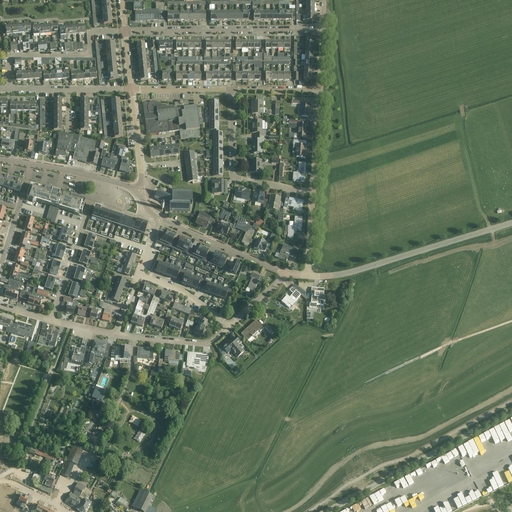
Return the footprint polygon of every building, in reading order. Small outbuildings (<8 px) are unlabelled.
[(159,22),(159,21),(159,12),(164,12),(164,1),(156,1),(156,11),(142,11),(142,12),(135,12),(135,22),(159,22)] [(292,21),(295,21),(295,10),(290,10),(290,13),(285,13),(285,21),(292,21)] [(249,13),(242,13),(242,21),(249,21),(249,17),(250,17),(250,13),(249,13)] [(306,48),(313,49),(313,43),(312,43),(312,39),(306,38),(306,42),(302,42),(302,48),(306,48)] [(171,81),(171,71),(166,71),(166,73),(162,73),(162,81),(169,81),(171,81)] [(174,107),(163,108),(163,106),(161,105),(159,104),(156,102),(153,102),(151,102),(149,103),(148,105),(147,108),(147,110),(145,110),(146,121),(145,121),(145,126),(147,126),(148,135),(179,132),(180,140),(200,137),(199,125),(203,125),(201,108),(197,109),(197,107),(189,108),(188,101),(185,101),(184,102),(183,101),(181,101),(180,102),(179,103),(174,103),(174,107)] [(252,114),(263,114),(263,102),(253,102),(253,109),(252,109),(252,114)] [(31,112),(35,111),(35,115),(38,115),(38,108),(35,107),(35,104),(29,104),(29,112),(29,115),(30,115),(31,113),(31,112)] [(309,118),(309,105),(301,104),(300,117),(309,118)] [(256,134),(256,137),(264,137),(264,132),(262,132),(262,121),(253,121),(253,130),(252,130),(252,134),(256,134)] [(294,134),(293,141),(297,142),(297,139),(305,139),(306,125),(298,124),(298,134),(294,134)] [(66,152),(70,152),(71,147),(72,135),(59,133),(57,146),(63,147),(63,150),(57,149),(56,156),(65,157),(66,152)] [(90,163),(93,150),(94,150),(96,142),(80,138),(80,137),(72,135),(71,147),(70,152),(75,153),(73,159),(90,163)] [(264,137),(256,137),(256,141),(252,141),(252,147),(253,147),(253,154),(262,154),(262,142),(264,142),(264,137)] [(13,150),(14,141),(13,141),(10,140),(2,139),(2,141),(1,147),(7,148),(7,149),(13,150)] [(31,152),(32,151),(35,152),(37,140),(33,140),(32,143),(26,142),(24,151),(31,152)] [(40,140),(37,140),(35,152),(39,153),(38,153),(45,155),(47,145),(40,144),(40,140)] [(96,148),(103,150),(104,143),(97,141),(96,148)] [(307,146),(301,146),(301,142),(297,142),(293,141),(293,145),(297,145),(296,158),(305,158),(305,151),(307,151),(307,146)] [(96,142),(94,150),(93,150),(90,163),(89,164),(96,166),(99,155),(95,154),(96,151),(94,151),(96,142)] [(172,155),(180,155),(178,145),(171,146),(172,155)] [(172,155),(171,146),(164,147),(165,156),(172,155)] [(165,156),(164,147),(157,148),(158,157),(165,156)] [(158,157),(157,148),(150,149),(151,158),(155,157),(158,157)] [(185,161),(194,160),(194,152),(184,154),(185,161)] [(101,167),(107,168),(111,155),(109,154),(107,160),(103,159),(101,167)] [(114,155),(111,155),(107,168),(114,170),(115,165),(116,166),(118,161),(113,159),(114,155)] [(194,160),(185,161),(186,168),(195,167),(194,160)] [(293,182),(298,182),(298,180),(300,181),(300,182),(304,182),(305,173),(306,164),(299,164),(298,172),(297,172),(297,173),(294,173),(293,182)] [(127,174),(129,167),(122,165),(120,172),(127,174)] [(195,167),(186,168),(187,175),(196,174),(195,167)] [(196,174),(187,175),(188,183),(197,181),(196,174)] [(9,189),(10,185),(12,180),(6,178),(3,187),(9,189)] [(17,181),(12,180),(10,185),(9,189),(14,191),(17,181)] [(17,181),(14,191),(20,193),(23,183),(17,181)] [(214,194),(227,194),(227,188),(223,188),(223,182),(212,182),(212,186),(214,186),(214,194)] [(81,214),(85,202),(63,195),(62,197),(59,196),(60,194),(56,193),(53,192),(49,191),(46,190),(42,189),(38,188),(35,186),(35,187),(31,185),(26,199),(34,201),(35,200),(53,205),(53,207),(50,206),(46,219),(51,221),(50,222),(50,223),(54,224),(59,207),(63,209),(64,207),(71,209),(70,211),(74,212),(75,210),(78,211),(77,213),(81,214)] [(250,192),(245,191),(243,191),(243,189),(239,188),(239,190),(239,189),(238,190),(239,191),(238,195),(235,195),(233,200),(236,201),(237,198),(249,201),(250,192)] [(192,205),(192,191),(172,190),(172,198),(157,192),(154,199),(169,206),(169,213),(190,213),(190,205),(192,205)] [(262,204),(263,202),(264,202),(263,208),(266,208),(267,200),(263,200),(264,195),(255,193),(253,202),(262,204)] [(278,211),(278,213),(277,222),(282,223),(283,213),(283,210),(279,209),(280,204),(279,204),(280,198),(271,196),(268,209),(278,211)] [(289,198),(288,200),(285,199),(284,207),(287,208),(287,207),(293,208),(292,210),(295,211),(296,209),(302,210),(303,202),(295,200),(289,198)] [(93,215),(92,217),(94,217),(97,218),(101,209),(95,207),(93,215)] [(97,218),(96,221),(102,222),(106,211),(105,210),(101,209),(97,218)] [(106,211),(102,222),(107,224),(108,222),(111,212),(106,210),(105,210),(106,211)] [(111,212),(108,222),(113,224),(116,214),(111,212)] [(198,216),(195,224),(206,228),(208,224),(211,226),(214,220),(211,218),(211,217),(200,212),(198,216)] [(116,214),(113,224),(118,225),(121,216),(116,214)] [(121,216),(118,225),(123,227),(127,218),(127,217),(121,215),(121,216)] [(235,228),(242,231),(243,231),(246,233),(246,232),(248,232),(248,231),(250,231),(252,228),(244,224),(246,220),(242,218),(237,216),(236,221),(238,222),(235,228)] [(288,227),(287,233),(282,232),(281,237),(284,237),(284,236),(287,237),(287,238),(290,238),(293,239),(293,234),(296,234),(296,231),(301,231),(302,218),(295,217),(294,227),(288,227)] [(27,218),(25,224),(32,226),(34,220),(27,218)] [(127,218),(123,227),(128,229),(129,229),(132,219),(127,218)] [(128,229),(128,230),(133,232),(134,232),(134,231),(137,221),(135,220),(132,219),(129,229),(128,229)] [(137,221),(134,231),(139,232),(142,222),(137,221)] [(142,222),(139,232),(143,234),(144,234),(148,224),(142,222)] [(230,227),(219,223),(216,231),(218,233),(222,235),(222,234),(226,236),(230,227)] [(31,232),(32,226),(25,224),(23,230),(31,232)] [(64,229),(62,235),(69,238),(71,232),(64,229)] [(248,246),(253,233),(250,231),(248,231),(248,232),(246,232),(246,233),(243,231),(242,231),(246,233),(241,243),(244,244),(243,246),(246,247),(247,246),(248,246)] [(159,236),(156,242),(164,246),(169,234),(164,232),(161,238),(159,236)] [(22,234),(20,240),(28,242),(30,236),(22,234)] [(169,234),(164,246),(173,249),(175,243),(172,242),(175,237),(169,234)] [(67,244),(69,238),(62,235),(60,242),(67,244)] [(89,235),(87,241),(94,244),(96,237),(89,235)] [(175,243),(173,249),(181,253),(186,241),(180,239),(178,245),(175,243)] [(268,244),(264,243),(265,242),(258,239),(254,249),(258,251),(259,249),(262,250),(265,251),(268,244)] [(30,243),(28,242),(20,240),(18,246),(26,248),(27,244),(30,245),(30,243)] [(94,244),(87,241),(84,247),(92,250),(94,244)] [(186,241),(181,253),(182,252),(186,254),(186,255),(189,256),(192,250),(189,249),(191,244),(186,241)] [(293,257),(296,249),(293,247),(292,249),(283,245),(278,259),(286,262),(289,256),(293,257)] [(64,254),(66,248),(59,246),(57,252),(64,254)] [(192,250),(189,256),(198,260),(203,248),(197,246),(194,252),(192,250)] [(203,248),(198,260),(198,259),(204,261),(204,262),(203,262),(206,264),(209,258),(206,257),(209,251),(203,248)] [(17,250),(15,256),(23,258),(25,252),(17,250)] [(83,251),(81,257),(89,260),(91,261),(92,261),(93,259),(89,257),(91,254),(83,251)] [(62,260),(64,254),(57,252),(55,258),(62,260)] [(133,262),(135,255),(127,252),(126,256),(127,257),(126,259),(125,259),(124,259),(133,262)] [(210,258),(207,264),(211,266),(211,264),(217,267),(221,256),(215,254),(213,259),(210,258)] [(21,263),(23,258),(15,256),(13,262),(21,264),(21,263)] [(221,256),(217,267),(222,269),(222,270),(225,272),(228,266),(225,265),(227,259),(221,256)] [(81,257),(79,264),(87,266),(89,260),(81,257)] [(130,269),(133,262),(124,259),(123,263),(125,263),(124,267),(130,269)] [(157,261),(155,267),(157,268),(156,272),(161,274),(165,263),(165,262),(164,265),(160,263),(160,262),(157,261)] [(59,270),(61,264),(54,262),(52,266),(48,264),(48,266),(59,270)] [(228,266),(226,272),(229,273),(230,272),(235,275),(237,271),(238,271),(239,267),(240,264),(234,262),(231,267),(228,266)] [(165,263),(161,274),(166,276),(170,264),(165,263)] [(170,264),(166,276),(171,278),(175,266),(174,268),(170,267),(171,264),(170,264)] [(18,274),(19,269),(20,268),(12,266),(11,272),(18,274)] [(57,276),(59,270),(48,266),(47,269),(51,270),(50,274),(57,276)] [(128,276),(130,269),(124,267),(122,266),(121,269),(122,270),(121,274),(128,276)] [(175,266),(171,278),(176,280),(178,275),(181,276),(183,270),(180,269),(181,268),(175,266)] [(83,276),(84,273),(85,270),(78,268),(76,274),(83,276)] [(183,270),(181,276),(184,277),(181,284),(186,286),(191,274),(186,272),(183,270)] [(16,280),(18,274),(11,272),(9,278),(16,280)] [(82,279),(83,276),(76,274),(74,280),(81,282),(82,279)] [(191,274),(186,286),(192,288),(196,276),(195,277),(191,275),(191,274)] [(263,279),(260,277),(251,274),(250,278),(252,278),(247,289),(247,288),(245,291),(249,293),(250,291),(254,293),(257,284),(260,285),(263,279)] [(196,276),(192,288),(197,290),(199,285),(201,286),(204,280),(201,279),(201,278),(196,276)] [(54,286),(56,280),(49,277),(48,281),(43,280),(43,282),(54,286)] [(118,278),(115,285),(123,288),(126,281),(122,280),(123,277),(121,277),(120,279),(118,278)] [(205,281),(203,287),(206,288),(204,292),(209,294),(213,284),(213,285),(208,283),(208,282),(205,281)] [(52,291),(54,286),(43,282),(42,284),(46,285),(45,289),(52,291)] [(78,292),(80,286),(73,284),(71,290),(78,292)] [(213,284),(209,294),(214,296),(218,286),(213,284)] [(121,295),(123,288),(115,285),(112,292),(121,295)] [(142,292),(147,294),(148,294),(151,287),(145,285),(142,292)] [(4,297),(10,299),(12,292),(13,289),(9,288),(8,287),(5,286),(2,295),(5,296),(4,297)] [(218,286),(214,296),(219,298),(223,289),(218,287),(219,286),(218,286)] [(150,295),(154,297),(156,289),(151,287),(148,294),(147,294),(146,297),(149,298),(150,295)] [(286,295),(283,299),(281,302),(289,309),(291,307),(292,307),(295,303),(295,302),(301,295),(297,293),(297,292),(296,292),(292,288),(289,291),(293,294),(291,295),(292,296),(290,298),(286,295)] [(312,297),(311,304),(310,304),(309,307),(316,308),(316,306),(323,306),(323,302),(325,302),(325,297),(323,297),(324,289),(312,288),(311,295),(314,295),(314,297),(312,297)] [(13,289),(12,292),(10,299),(16,301),(18,294),(15,292),(16,290),(13,289)] [(49,293),(44,291),(43,291),(41,290),(37,289),(37,292),(38,292),(37,295),(43,296),(47,298),(48,296),(49,293)] [(223,289),(219,298),(225,300),(226,295),(229,297),(231,290),(228,289),(228,290),(223,289)] [(76,298),(78,292),(71,290),(69,296),(76,298)] [(27,304),(33,306),(35,301),(36,298),(36,296),(37,296),(37,295),(36,295),(37,295),(38,292),(37,292),(33,291),(32,294),(29,294),(28,297),(29,298),(27,304)] [(159,299),(165,301),(168,294),(162,291),(159,299)] [(118,303),(121,295),(112,292),(110,300),(118,303)] [(174,296),(168,294),(165,301),(171,303),(174,296)] [(42,301),(43,300),(44,298),(43,297),(43,296),(37,295),(36,295),(37,295),(37,296),(36,296),(36,298),(35,301),(33,306),(39,308),(40,308),(42,301)] [(73,315),(74,309),(76,310),(78,302),(73,300),(72,304),(68,303),(66,313),(73,315)] [(133,316),(131,323),(136,325),(139,318),(140,315),(141,312),(144,306),(138,304),(135,310),(133,316)] [(85,317),(85,314),(88,314),(89,305),(86,305),(85,309),(79,308),(77,316),(85,317)] [(99,320),(101,310),(96,309),(95,312),(92,311),(90,318),(96,320),(96,319),(99,320)] [(111,317),(112,311),(105,309),(104,315),(103,315),(102,321),(110,323),(111,317)] [(139,318),(136,325),(142,327),(146,318),(146,317),(143,316),(140,315),(139,318)] [(11,334),(14,325),(11,324),(12,321),(0,317),(0,326),(6,328),(5,332),(11,334)] [(153,318),(150,325),(155,327),(158,320),(153,318)] [(172,318),(172,319),(169,327),(175,329),(177,321),(178,320),(172,318)] [(198,325),(205,327),(207,321),(200,319),(198,318),(196,324),(198,325)] [(158,320),(155,327),(162,329),(164,324),(164,322),(158,320)] [(183,324),(177,321),(175,329),(180,331),(183,324)] [(263,330),(263,329),(255,321),(241,334),(247,342),(258,332),(260,333),(263,330)] [(18,323),(17,326),(14,325),(11,334),(17,335),(18,331),(29,335),(28,337),(32,338),(36,327),(32,326),(31,327),(18,323)] [(198,325),(197,327),(196,327),(193,334),(200,336),(201,332),(203,333),(205,327),(198,325)] [(264,328),(264,329),(271,336),(273,333),(266,326),(264,328)] [(42,329),(38,343),(42,344),(43,341),(45,341),(46,342),(47,341),(49,342),(48,346),(55,347),(59,333),(52,331),(52,332),(42,329)] [(231,339),(233,341),(230,344),(228,343),(222,349),(227,354),(232,351),(234,354),(234,355),(235,355),(236,357),(237,358),(243,353),(241,350),(243,347),(240,344),(242,342),(239,339),(237,340),(233,336),(231,339)] [(85,348),(87,340),(83,339),(81,350),(75,349),(73,357),(72,357),(71,360),(75,361),(75,360),(83,362),(86,348),(85,348)] [(92,365),(94,353),(104,355),(106,344),(94,342),(92,352),(88,351),(85,364),(92,365)] [(111,360),(115,360),(120,361),(119,365),(122,365),(128,365),(128,364),(130,364),(131,351),(129,351),(129,348),(125,347),(125,349),(116,348),(116,352),(112,352),(111,360)] [(153,353),(150,352),(150,349),(138,348),(137,359),(149,360),(153,360),(153,353)] [(179,362),(180,352),(165,351),(164,362),(168,363),(169,361),(179,362)] [(194,354),(194,355),(192,354),(192,353),(187,353),(186,367),(191,367),(191,362),(195,363),(195,369),(201,370),(202,367),(205,368),(206,364),(208,364),(209,358),(203,357),(203,354),(194,354)] [(96,385),(94,390),(104,394),(106,389),(96,385)] [(511,418),(496,426),(504,444),(510,441),(507,436),(511,434),(511,431),(511,432),(511,431),(511,418)] [(499,448),(495,440),(500,438),(495,428),(485,433),(493,451),(499,448)] [(482,457),(477,446),(481,444),(478,437),(458,447),(466,464),(482,457)] [(40,455),(39,456),(53,461),(54,457),(27,446),(25,452),(34,456),(35,453),(40,455)] [(72,447),(64,476),(70,478),(74,464),(78,465),(82,450),(72,447)] [(447,461),(445,456),(435,460),(437,465),(447,461)] [(49,471),(52,465),(45,462),(43,468),(49,471)] [(429,464),(424,466),(427,474),(433,472),(429,464)] [(47,474),(46,478),(40,476),(35,488),(50,494),(55,482),(57,479),(47,474)] [(415,475),(338,511),(362,511),(361,507),(366,504),(368,508),(373,506),(371,502),(377,500),(378,502),(383,499),(380,494),(391,489),(393,494),(398,492),(397,487),(402,486),(403,488),(413,483),(411,480),(416,477),(415,475)] [(483,495),(493,490),(488,478),(477,483),(483,495)] [(87,502),(77,496),(79,494),(81,495),(85,487),(78,483),(73,492),(74,492),(73,494),(71,493),(64,503),(80,511),(85,511),(91,504),(89,503),(90,502),(88,500),(87,502)] [(424,485),(414,490),(421,504),(426,501),(425,499),(430,497),(424,485)] [(481,496),(478,490),(473,493),(470,487),(465,489),(472,501),(481,496)] [(118,491),(115,488),(110,496),(114,498),(117,494),(116,494),(118,491)] [(155,498),(140,490),(131,507),(142,511),(145,511),(149,505),(151,506),(155,498)] [(410,493),(395,500),(399,510),(410,506),(408,501),(413,499),(410,493)] [(25,506),(24,506),(25,505),(26,505),(26,504),(27,504),(28,502),(27,501),(28,500),(26,499),(27,498),(22,495),(18,503),(18,502),(16,506),(23,510),(25,506)] [(117,502),(115,505),(126,511),(128,509),(125,507),(127,503),(120,498),(117,502)] [(445,511),(449,511),(456,509),(454,503),(444,507),(445,511)]
